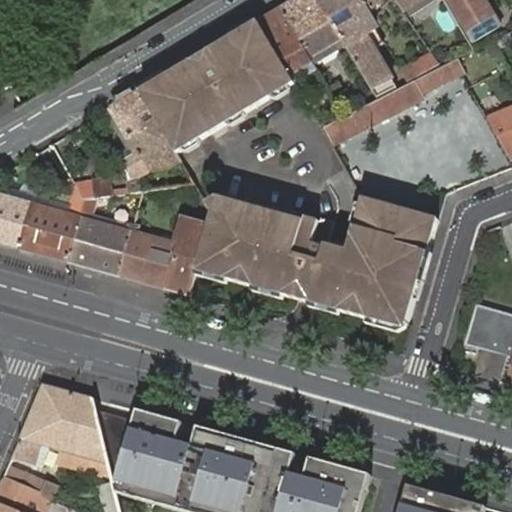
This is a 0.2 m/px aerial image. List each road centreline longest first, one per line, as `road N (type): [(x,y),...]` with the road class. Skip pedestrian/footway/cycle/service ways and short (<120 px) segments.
road 1 (primary): [(28,341),(511,473)]
road 2 (primary): [(415,402),(0,285)]
road 3 (residential): [(260,0),(0,149)]
road 4 (residential): [(415,402),(468,224),(511,199)]
